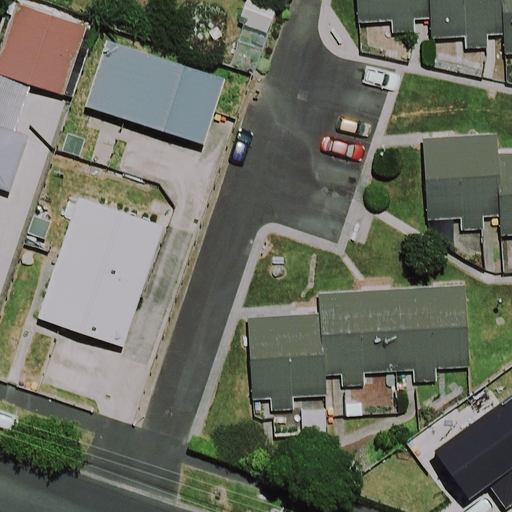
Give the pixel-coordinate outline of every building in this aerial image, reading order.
[(430,0),(357,0),(358,23),(391,22),(391,34),(415,32),(415,21),(431,20),(430,0)] [(502,0),(430,0),(431,20),(432,39),(464,37),(465,49),(489,48),(488,36),(505,35),(502,0)] [(511,0),(502,0),(505,35),(506,55),(511,54),(511,0)] [(88,26),(16,2),(0,48),(0,76),(64,98),(88,26)] [(225,80),(106,43),(85,107),(204,145),(225,80)] [(28,138),(0,127),(0,189),(9,193),(28,138)] [(497,154),(496,135),(423,139),(427,221),(460,219),(461,231),(485,230),(484,218),(500,217),(497,154)] [(500,217),(501,237),(511,236),(511,153),(497,154),(500,217)] [(162,228),(79,199),(37,319),(120,348),(162,228)] [(320,314),(326,376),(341,376),(341,387),(365,386),(365,375),(413,372),(413,384),(437,382),(437,370),(470,368),(466,285),(319,293),(320,314)] [(326,376),(320,314),(249,318),(253,401),(270,400),(270,412),(294,411),(293,399),(327,397),(326,376)] [(511,396),(433,452),(469,502),(489,488),(505,511),(511,505),(511,396)]
